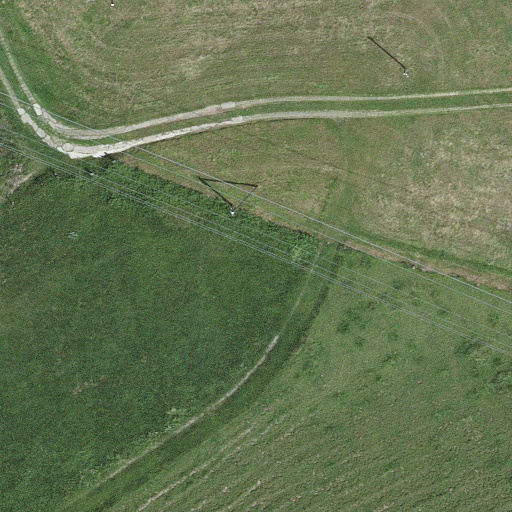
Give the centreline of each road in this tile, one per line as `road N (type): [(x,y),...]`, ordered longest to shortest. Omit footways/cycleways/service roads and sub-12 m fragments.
road 1 (track): [(511,101),(273,107),(80,145),(48,136),(0,50)]
road 2 (track): [(376,106),(318,281),(291,337),(250,391),(73,511)]
